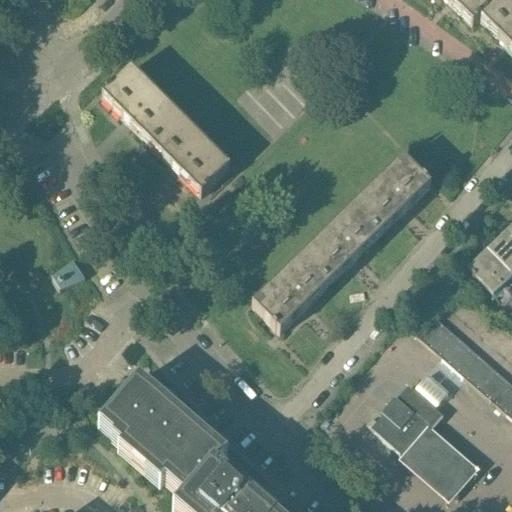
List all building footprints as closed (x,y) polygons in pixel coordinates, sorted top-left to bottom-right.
[(498,0),(442,0),(472,30),(476,27),(479,23),(499,1),(498,0)] [(511,0),(500,0),(499,1),(479,23),(511,56),(511,0)] [(102,101),(152,151),(180,124),(130,73),(102,101)] [(229,174),(180,124),(152,151),(201,202),(229,174)] [(352,213),(380,242),(430,193),(402,164),(352,213)] [(352,213),(301,262),(330,291),(380,242),(352,213)] [(511,281),(511,244),(505,237),(486,255),(511,281)] [(493,300),(511,281),(486,255),(467,274),(493,300)] [(330,291),(301,262),(251,312),(280,340),(330,291)] [(60,297),(84,285),(72,267),(51,284),(60,297)] [(425,347),(441,327),(432,319),(415,338),(425,347)] [(451,336),(441,327),(425,347),(434,355),(451,336)] [(444,364),(460,344),(451,336),(434,355),(444,364)] [(469,352),(460,344),(444,364),(453,372),(469,352)] [(462,380),(479,360),(469,352),(453,372),(462,380)] [(488,368),(479,360),(462,380),(472,388),(488,368)] [(481,396),(498,376),(488,368),(472,388),(481,396)] [(507,385),(498,376),(481,396),(490,404),(507,385)] [(500,413),(511,397),(511,388),(507,385),(490,404),(500,413)] [(248,511),(242,506),(246,502),(228,485),(224,490),(211,479),(223,466),(135,389),(103,426),(126,447),(122,452),(163,488),(167,483),(189,502),(179,511),(248,511)] [(383,420),(372,434),(404,460),(428,432),(440,418),(408,391),(397,405),(395,403),(381,419),(383,420)] [(511,417),(511,397),(500,413),(509,421),(511,417)] [(399,465),(447,506),(476,472),(428,432),(404,460),(399,465)]
